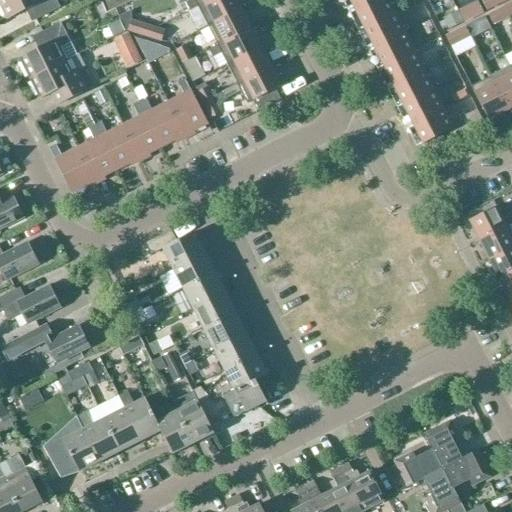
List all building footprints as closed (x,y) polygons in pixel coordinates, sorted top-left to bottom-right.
[(0,0),(0,8),(6,21),(29,10),(35,22),(59,10),(54,0),(0,0)] [(197,8),(211,0),(191,0),(185,3),(189,12),(197,8)] [(235,0),(211,0),(197,8),(207,28),(241,11),(235,0)] [(340,0),(348,14),(375,0),(340,0)] [(375,0),(348,14),(357,33),(394,15),(387,0),(375,0)] [(481,0),(487,11),(502,4),(500,0),(481,0)] [(460,14),(464,24),(484,14),(477,1),(458,11),(460,14)] [(511,2),(503,7),(508,18),(511,16),(511,2)] [(508,18),(503,7),(488,14),(493,25),(508,18)] [(424,9),(417,13),(421,20),(428,16),(424,9)] [(127,32),(131,20),(130,10),(119,16),(127,32)] [(207,28),(216,46),(250,29),(241,11),(207,28)] [(464,24),(460,14),(444,22),(448,32),(464,24)] [(357,33),(367,53),(404,34),(394,15),(357,33)] [(119,20),(110,25),(115,36),(124,31),(119,20)] [(127,32),(151,39),(155,27),(131,20),(127,32)] [(430,21),(422,25),(427,35),(436,31),(430,21)] [(473,23),(465,26),(471,37),(472,39),(479,35),(479,34),(473,23)] [(41,48),(18,59),(29,80),(76,56),(70,44),(60,24),(35,36),(41,48)] [(445,36),(450,47),(471,37),(465,26),(445,36)] [(155,27),(151,39),(161,42),(165,30),(155,27)] [(250,29),(216,46),(209,50),(212,58),(220,54),(227,66),(260,49),(250,29)] [(126,34),(112,41),(116,50),(130,43),(126,34)] [(414,53),(404,34),(367,53),(377,72),(414,53)] [(193,58),(186,45),(175,51),(182,64),(193,58)] [(227,66),(236,85),(269,68),(260,49),(227,66)] [(424,73),(414,53),(377,72),(387,91),(424,73)] [(76,56),(29,80),(39,101),(51,95),(57,107),(92,89),(83,72),(85,67),(79,54),(76,56)] [(193,58),(182,64),(192,83),(205,77),(195,57),(193,58)] [(500,97),(507,111),(511,108),(511,73),(509,68),(510,67),(509,66),(489,76),(490,78),(500,97)] [(269,68),(236,85),(223,91),(227,99),(240,92),(247,105),(280,88),(269,68)] [(424,73),(387,91),(396,111),(434,92),(424,73)] [(129,86),(126,78),(119,82),(122,89),(129,86)] [(500,97),(490,78),(470,88),(487,122),(507,111),(500,97)] [(167,104),(184,137),(207,125),(190,92),(184,81),(177,85),(183,96),(167,104)] [(139,101),(146,98),(140,87),(133,91),(139,101)] [(196,93),(201,103),(213,97),(208,87),(196,93)] [(95,94),(101,106),(109,101),(103,90),(95,94)] [(463,90),(450,97),(453,103),(466,96),(463,90)] [(396,111),(406,130),(425,121),(443,111),(434,92),(396,111)] [(213,97),(201,103),(209,119),(221,113),(213,97)] [(468,100),(458,104),(463,114),(472,109),(468,100)] [(145,101),(139,104),(161,149),(184,137),(167,104),(151,112),(145,101)] [(78,107),(82,114),(87,111),(84,104),(78,107)] [(122,127),(139,160),(161,149),(139,104),(133,107),(138,118),(122,127)] [(443,111),(425,121),(435,140),(453,130),(443,111)] [(459,121),(464,132),(482,123),(477,112),(459,121)] [(425,121),(406,130),(416,149),(435,140),(425,121)] [(100,124),(94,127),(116,171),(139,160),(122,127),(106,135),(100,124)] [(77,149),(94,183),(116,171),(94,127),(88,130),(93,141),(77,149)] [(94,183),(77,149),(61,158),(55,146),(49,150),(54,161),(70,194),(94,183)] [(0,230),(23,219),(12,197),(1,203),(0,201),(0,230)] [(469,222),(479,242),(506,228),(511,224),(511,213),(501,219),(496,208),(469,222)] [(479,242),(489,261),(511,249),(511,240),(506,228),(479,242)] [(163,251),(173,270),(204,254),(194,233),(176,242),(171,232),(144,246),(150,258),(163,251)] [(0,273),(4,283),(38,266),(27,244),(2,257),(0,252),(0,273)] [(511,249),(489,261),(498,281),(511,273),(511,249)] [(173,270),(183,290),(215,274),(204,254),(173,270)] [(15,290),(33,283),(29,273),(11,281),(15,290)] [(511,273),(498,281),(508,300),(511,298),(511,273)] [(183,290),(193,311),(225,295),(215,274),(183,290)] [(21,315),(26,326),(60,309),(49,287),(24,300),(19,289),(0,298),(0,311),(1,311),(2,312),(3,311),(8,321),(21,315)] [(225,295),(193,311),(204,331),(235,315),(225,295)] [(128,306),(133,316),(141,312),(136,302),(128,306)] [(141,312),(133,316),(139,326),(147,322),(141,312)] [(204,331),(214,352),(246,336),(250,333),(243,319),(238,321),(235,315),(204,331)] [(45,344),(55,365),(89,348),(78,327),(46,343),(39,329),(0,348),(0,349),(7,363),(45,344)] [(214,352),(224,372),(256,356),(246,336),(214,352)] [(128,344),(133,352),(143,347),(139,338),(128,344)] [(148,347),(153,358),(162,353),(157,343),(148,347)] [(133,352),(128,344),(119,349),(123,357),(133,352)] [(179,358),(183,367),(192,362),(188,353),(179,358)] [(171,355),(162,359),(165,365),(167,370),(169,374),(179,369),(171,355)] [(196,403),(199,409),(254,382),(255,382),(267,377),(256,356),(224,372),(227,376),(220,381),(212,387),(204,394),(200,389),(191,393),(196,403)] [(165,365),(162,359),(152,365),(157,375),(167,370),(165,365)] [(192,362),(183,367),(189,378),(198,373),(192,362)] [(77,370),(82,379),(84,378),(89,389),(98,385),(88,364),(77,370)] [(62,388),(72,384),(67,375),(65,370),(55,375),(62,388)] [(82,379),(77,370),(67,375),(72,384),(82,379)] [(254,382),(199,409),(208,426),(209,426),(231,415),(233,420),(265,403),(255,382),(254,382)] [(125,410),(123,411),(139,442),(159,432),(155,424),(156,423),(145,400),(134,405),(127,391),(118,396),(125,410)] [(208,426),(199,409),(196,403),(191,393),(191,392),(171,402),(176,413),(192,445),(213,434),(209,426),(208,426)] [(25,410),(34,405),(28,393),(19,397),(25,410)] [(457,406),(462,415),(473,410),(468,401),(457,406)] [(123,411),(103,421),(119,453),(139,442),(123,411)] [(76,417),(83,431),(99,463),(119,453),(103,421),(94,426),(87,412),(76,417)] [(155,424),(159,432),(171,456),(192,445),(176,413),(156,423),(155,424)] [(432,451),(442,470),(461,460),(453,443),(457,441),(448,424),(424,436),(431,451),(432,451)] [(83,431),(47,449),(61,477),(77,470),(78,473),(99,463),(83,431)] [(240,434),(232,438),(235,445),(243,441),(240,434)] [(422,480),(442,470),(432,451),(431,451),(418,457),(416,453),(396,463),(408,488),(422,481),(422,480)] [(461,460),(442,470),(451,490),(452,490),(468,481),(471,486),(488,477),(475,453),(461,460)] [(0,464),(0,472),(19,511),(24,511),(42,503),(31,482),(39,478),(34,467),(26,471),(18,455),(10,459),(0,464)] [(340,467),(363,511),(383,502),(368,473),(358,478),(355,473),(352,474),(347,464),(340,467)] [(337,489),(329,493),(338,511),(362,511),(363,511),(340,467),(329,473),(337,489)] [(448,511),(464,511),(460,503),(459,504),(452,490),(451,490),(442,470),(422,480),(422,481),(430,497),(426,499),(432,511),(442,511),(447,510),(448,511)] [(0,511),(19,511),(0,472),(0,511)] [(312,482),(301,487),(314,511),(338,511),(329,493),(320,498),(312,482)] [(314,511),(301,487),(294,491),(299,501),(297,502),(300,508),(291,511),(314,511)] [(262,511),(259,505),(249,510),(246,505),(243,506),(238,495),(231,499),(237,511),(262,511)] [(237,511),(231,499),(223,503),(228,511),(237,511)] [(469,511),(511,511),(511,503),(494,511),(485,511),(482,506),(469,511)]
